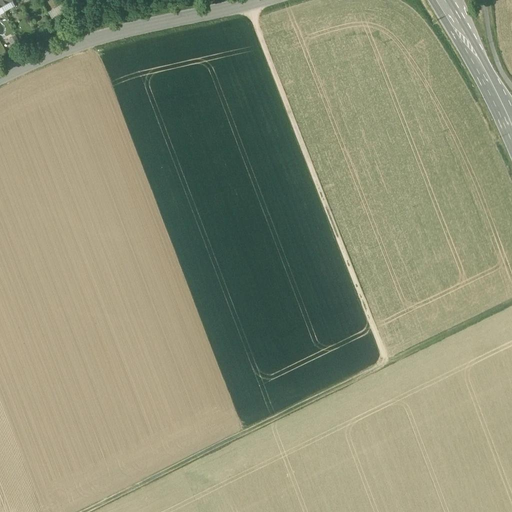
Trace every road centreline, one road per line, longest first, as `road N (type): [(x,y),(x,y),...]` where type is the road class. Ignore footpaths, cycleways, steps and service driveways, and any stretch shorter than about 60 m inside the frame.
road 1 (track): [(511,302),(385,360),(248,2)]
road 2 (track): [(385,360),(83,511)]
road 3 (residential): [(0,76),(80,45),(256,0)]
road 4 (primary): [(511,134),(447,11)]
